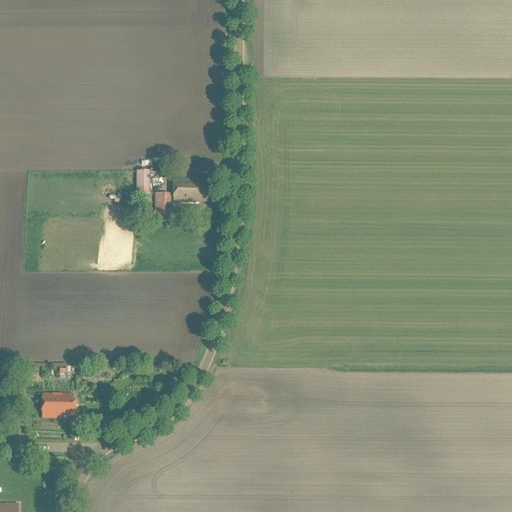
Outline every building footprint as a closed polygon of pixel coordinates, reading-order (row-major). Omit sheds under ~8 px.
[(135,201),(148,202),(148,172),(135,172),(135,201)] [(205,181),(174,181),(173,203),(209,204),(210,188),(205,188),(205,181)] [(127,198),(120,194),(114,203),(118,205),(120,202),(123,204),(127,198)] [(155,195),(155,220),(170,220),(171,195),(155,195)] [(37,369),(20,369),(19,379),(36,380),(37,369)] [(13,397),(24,397),(24,388),(13,387),(13,397)] [(42,395),(42,419),(68,420),(68,417),(76,417),(76,401),(73,402),(73,396),(42,395)]
